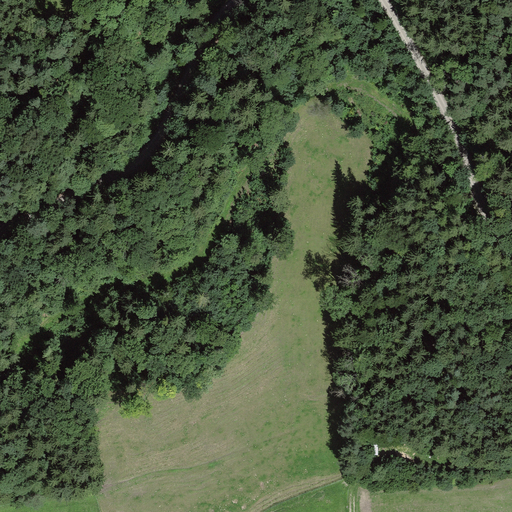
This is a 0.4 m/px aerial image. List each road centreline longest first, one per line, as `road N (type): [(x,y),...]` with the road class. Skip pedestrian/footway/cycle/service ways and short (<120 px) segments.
road 1 (track): [(241,0),(209,31),(179,108),(151,150),(0,231)]
road 2 (track): [(511,253),(484,218),(456,139),(382,0)]
